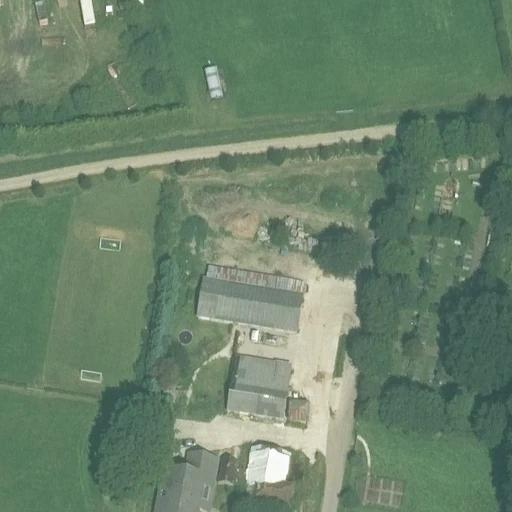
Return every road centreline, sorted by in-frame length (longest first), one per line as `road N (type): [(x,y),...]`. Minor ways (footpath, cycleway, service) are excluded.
road 1 (track): [(0,189),(511,117)]
road 2 (unknown): [(305,511),(327,380),(328,344),(316,316)]
